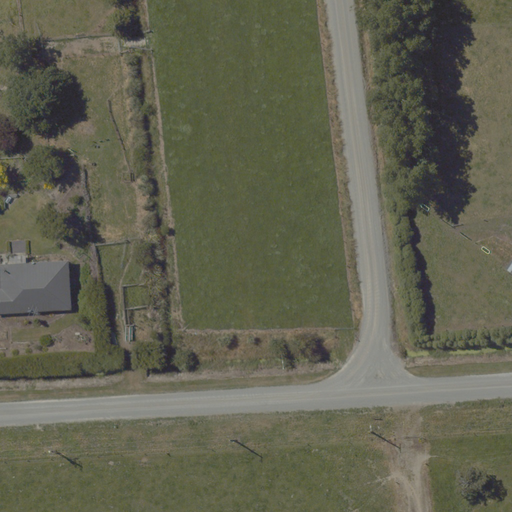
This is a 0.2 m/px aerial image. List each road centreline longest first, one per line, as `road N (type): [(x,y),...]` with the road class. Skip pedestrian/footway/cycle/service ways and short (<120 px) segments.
road 1 (residential): [(342,0),(387,394)]
road 2 (unclassified): [(0,414),(387,394)]
road 3 (unclassified): [(387,394),(511,386)]
